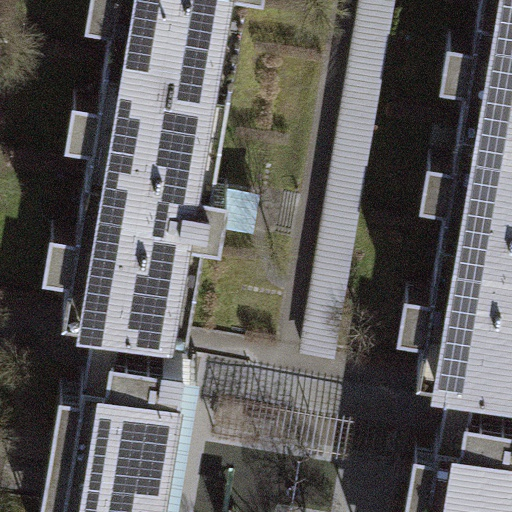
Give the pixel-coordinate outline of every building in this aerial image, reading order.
[(92,0),(92,7),(118,12),(110,59),(231,80),(244,0),(92,0)] [(404,0),(373,0),(314,359),(344,364),(404,0)] [(511,0),(486,0),(481,30),(454,25),(446,71),(473,75),(465,122),(511,130),(511,0)] [(214,174),(231,80),(110,59),(106,86),(80,81),(72,126),(98,131),(89,179),(83,217),(58,213),(50,259),(75,263),(67,306),(187,327),(206,220),(226,223),(234,177),(214,174)] [(511,130),(465,122),(460,149),(434,145),(426,190),(452,194),(437,281),(413,276),(405,322),(429,326),(422,370),(511,385),(511,130)] [(173,511),(187,438),(198,374),(83,355),(77,389),(64,387),(48,480),(41,511),(173,511)] [(511,511),(511,430),(438,418),(432,452),(419,450),(414,475),(407,511),(511,511)]
